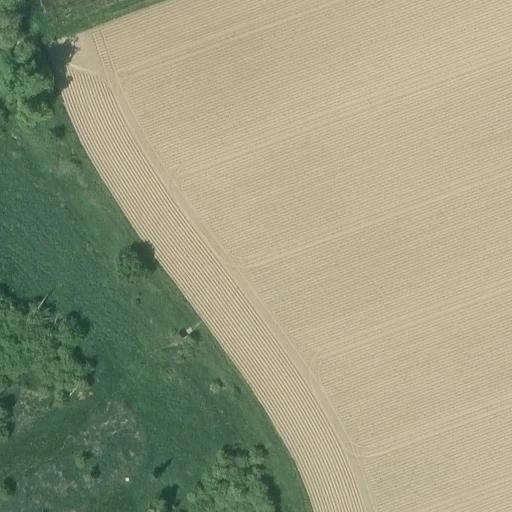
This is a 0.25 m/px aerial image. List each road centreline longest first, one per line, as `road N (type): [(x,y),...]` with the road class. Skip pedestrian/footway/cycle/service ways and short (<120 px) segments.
road 1 (track): [(18,0),(72,158),(169,309),(239,385),(274,441),(303,511)]
road 2 (track): [(161,0),(39,47)]
